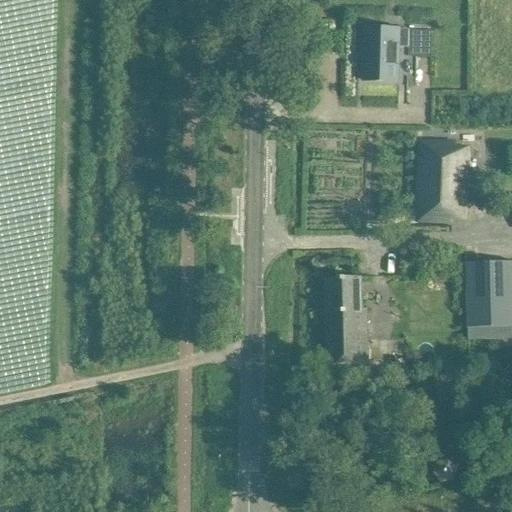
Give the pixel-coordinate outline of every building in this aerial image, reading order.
[(401,30),(364,29),(363,81),(398,82),(399,48),(407,48),(407,57),(428,58),(429,32),(400,31),(401,30)] [(422,143),(418,221),(452,223),(452,219),(464,219),(467,155),(455,154),(455,144),(422,143)] [(469,340),(511,339),(511,247),(466,248),(468,329),(469,329),(469,340)] [(328,366),(369,364),(368,309),(363,309),(362,277),(325,278),(328,366)] [(452,375),(436,377),(439,406),(455,404),(452,375)] [(447,464),(440,465),(436,473),(442,480),(451,478),(454,470),(458,466),(452,459),(447,464)]
